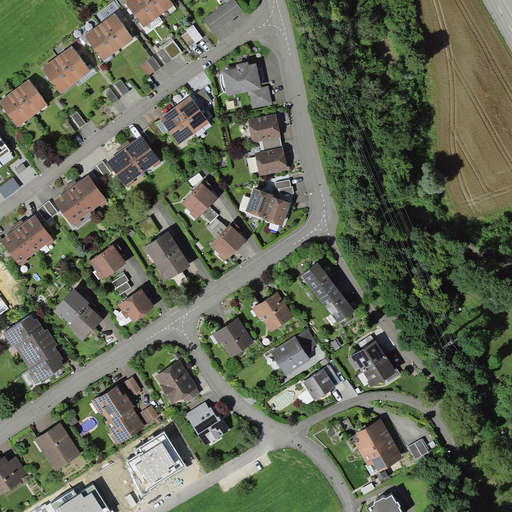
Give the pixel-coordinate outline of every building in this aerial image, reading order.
[(173,6),(169,0),(128,0),(124,4),(142,28),(173,6)] [(243,11),(234,0),(230,0),(203,20),(212,33),(243,11)] [(129,39),(112,16),(82,38),(99,61),(129,39)] [(203,38),(193,25),(186,30),(188,32),(195,43),(203,38)] [(195,43),(188,32),(181,37),(189,48),(195,43)] [(173,41),(158,52),(166,64),(182,53),(173,41)] [(89,70),(73,47),(42,69),(58,92),(89,70)] [(152,56),(140,65),(149,76),(161,67),(152,56)] [(256,63),(221,69),(226,95),(249,91),(252,108),(271,104),(268,86),(260,87),(256,63)] [(120,79),(114,83),(123,96),(129,91),(120,79)] [(47,106),(29,81),(0,100),(0,105),(15,128),(47,106)] [(109,88),(103,92),(112,104),(118,99),(109,88)] [(208,121),(191,96),(159,119),(176,144),(208,121)] [(78,112),(72,116),(79,127),(86,123),(78,112)] [(277,115),(249,121),(254,145),(262,143),(263,151),(255,153),(259,177),(287,171),(277,115)] [(66,120),(60,125),(69,136),(75,131),(66,120)] [(155,122),(143,130),(152,143),(164,134),(155,122)] [(0,157),(11,149),(0,133),(0,157)] [(159,163),(140,137),(106,162),(125,187),(159,163)] [(34,143),(28,147),(37,159),(43,154),(34,143)] [(220,160),(222,169),(230,167),(229,158),(220,160)] [(102,161),(91,170),(100,181),(111,172),(102,161)] [(23,163),(15,169),(21,177),(30,171),(23,163)] [(88,176),(52,201),(72,230),(108,205),(88,176)] [(289,179),(275,182),(277,189),(280,189),(281,195),(294,192),(293,186),(291,186),(289,179)] [(216,197),(199,184),(181,206),(198,219),(216,197)] [(274,195),(254,189),(246,215),(266,221),(273,199),(274,195)] [(290,205),(273,199),(266,221),(284,226),(290,205)] [(49,200),(37,209),(46,221),(58,213),(49,200)] [(34,214),(0,238),(0,239),(18,265),(53,241),(34,214)] [(150,216),(137,225),(141,233),(155,224),(150,216)] [(246,240),(228,227),(211,249),(229,262),(246,240)] [(191,266),(168,231),(142,248),(147,255),(149,254),(161,273),(160,274),(165,282),(191,266)] [(125,262),(112,244),(88,261),(101,278),(125,262)] [(355,312),(317,263),(300,275),(337,325),(355,312)] [(115,289),(119,295),(131,287),(127,281),(129,280),(125,274),(112,281),(116,288),(115,289)] [(155,308),(141,287),(117,303),(131,324),(155,308)] [(89,302),(73,288),(56,307),(57,308),(53,312),(60,317),(61,315),(70,323),(87,304),(89,302)] [(294,319),(277,293),(252,308),(269,335),(294,319)] [(103,319),(87,304),(70,323),(68,325),(76,333),(75,334),(82,341),(103,319)] [(39,327),(31,316),(2,334),(10,346),(12,344),(39,327)] [(253,344),(237,319),(213,334),(229,360),(253,344)] [(42,325),(39,327),(12,344),(28,369),(55,352),(58,351),(42,325)] [(338,338),(331,343),(335,350),(343,346),(338,338)] [(309,362),(295,339),(271,354),(286,377),(309,362)] [(394,371),(374,342),(351,357),(371,386),(394,371)] [(64,366),(55,352),(28,369),(25,370),(34,385),(64,366)] [(200,397),(179,362),(155,377),(172,406),(180,401),(186,405),(200,397)] [(334,387),(324,370),(302,383),(313,400),(334,387)] [(149,428),(121,384),(94,401),(108,423),(108,436),(116,449),(149,428)] [(213,417),(205,404),(188,414),(206,444),(227,432),(217,415),(213,417)] [(404,458),(381,418),(356,433),(360,440),(355,444),(368,467),(374,464),(379,472),(404,458)] [(82,456),(60,424),(34,441),(56,473),(82,456)] [(422,439),(408,446),(415,459),(429,451),(422,439)] [(511,449),(503,452),(509,473),(511,471),(511,449)] [(5,457),(0,460),(0,495),(30,478),(18,458),(8,464),(5,457)] [(403,511),(393,492),(368,504),(371,511),(403,511)]
